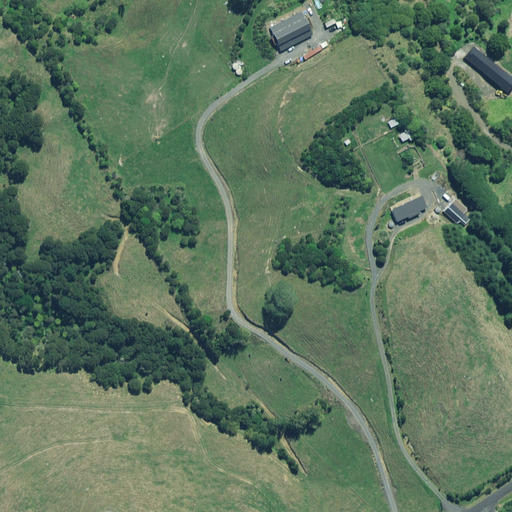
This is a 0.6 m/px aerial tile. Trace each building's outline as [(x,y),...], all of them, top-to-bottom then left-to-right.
[(312,36),(301,13),(268,27),(279,51),(312,36)] [(321,46),(304,55),(307,60),(324,51),(321,46)] [(398,123),(395,118),(387,122),(390,128),(398,123)] [(414,138),(408,129),(398,136),(402,142),(408,138),(410,141),(414,138)] [(426,207),(420,196),(391,211),(397,222),(408,217),(409,219),(420,213),(419,211),(426,207)] [(467,210),(455,200),(444,212),(458,224),(462,220),(466,224),(471,219),(464,213),(467,210)]
